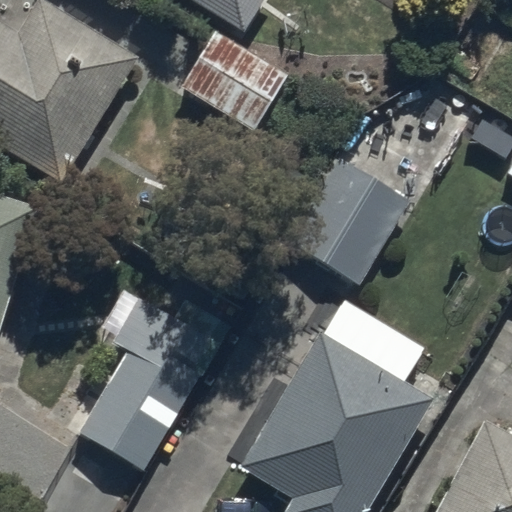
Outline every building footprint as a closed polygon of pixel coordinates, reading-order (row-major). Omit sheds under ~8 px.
[(0,143),(63,183),(139,58),(44,0),(28,0),(12,26),(0,18),(0,143)] [(193,0),(244,30),(262,0),(193,0)] [(285,74),(213,30),(179,85),(251,129),(285,74)] [(408,198),(347,163),(296,251),(356,286),(408,198)] [(0,323),(38,207),(0,194),(0,323)] [(128,283),(98,330),(134,352),(81,436),(141,472),(222,341),(128,283)] [(291,493),(280,511),(362,511),(432,395),(318,327),(238,461),(291,493)] [(511,511),(511,435),(479,419),(431,511),(511,511)]
